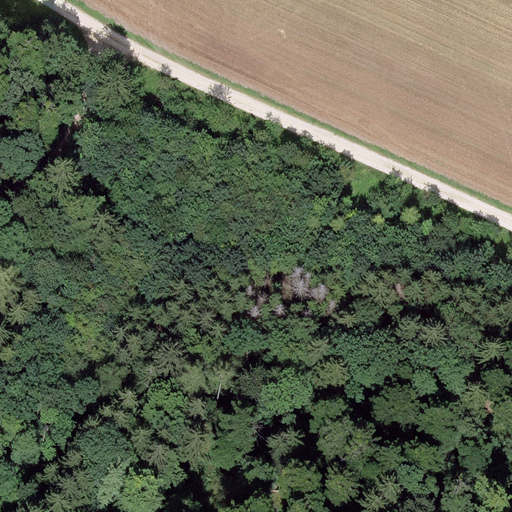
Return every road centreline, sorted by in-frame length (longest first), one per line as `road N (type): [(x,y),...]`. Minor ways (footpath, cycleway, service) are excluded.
road 1 (track): [(511,226),(101,33)]
road 2 (track): [(101,33),(84,105),(47,166),(0,205)]
